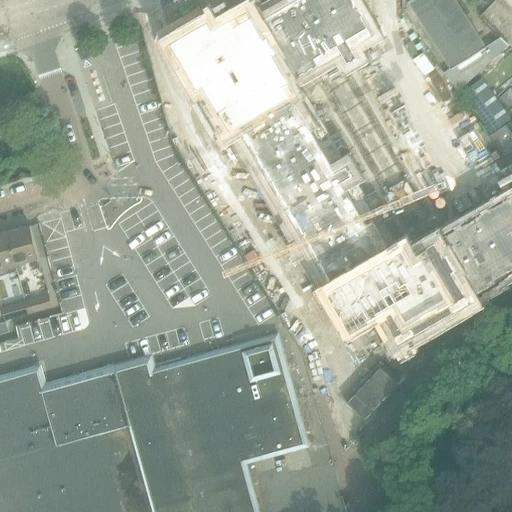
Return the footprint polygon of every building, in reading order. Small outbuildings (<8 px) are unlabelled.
[(210,18),(181,35),(186,43),(183,45),(188,54),(182,58),(199,87),(205,83),(216,101),(218,100),(221,105),(219,107),(220,109),(223,108),(233,125),(231,127),(232,128),(235,127),(341,309),(352,303),(362,320),(381,309),(396,335),(398,334),(398,333),(412,325),(417,332),(457,309),(456,308),(471,299),(472,300),(473,299),(472,297),(482,291),(482,290),(497,282),(499,281),(498,279),(508,273),(508,272),(511,269),(511,181),(511,182),(511,183),(511,185),(434,231),(418,204),(439,192),(421,162),(397,176),(368,125),(384,116),(367,85),(343,99),(328,73),(348,61),(348,62),(360,56),(353,45),(373,33),(394,21),(393,20),(401,16),(401,17),(403,16),(393,0),(285,0),(283,0),(282,1),(276,5),(276,4),(273,6),(274,7),(258,16),(258,15),(255,16),(253,13),(252,14),(252,15),(237,24),(233,16),(215,26),(210,18)] [(485,47),(455,0),(411,0),(409,1),(452,67),(445,72),(458,91),(507,46),(500,37),(485,47)] [(474,0),(471,4),(476,12),(480,16),(487,8),(488,9),(496,0),(474,0)] [(479,79),(460,93),(489,134),(508,120),(479,79)] [(511,142),(500,151),(505,157),(511,151),(511,142)] [(31,225),(6,232),(15,264),(30,260),(31,267),(41,264),(31,225)] [(17,270),(15,264),(6,232),(0,233),(0,267),(4,267),(6,273),(17,270)] [(50,294),(26,301),(29,313),(53,307),(50,294)] [(29,313),(26,301),(2,308),(5,320),(29,313)] [(0,334),(8,332),(6,322),(0,323),(0,334)] [(272,338),(120,380),(117,370),(104,373),(107,383),(68,395),(65,384),(44,390),(42,385),(37,386),(36,381),(0,391),(0,511),(257,511),(243,461),(301,445),(304,439),(278,342),(272,338)]
